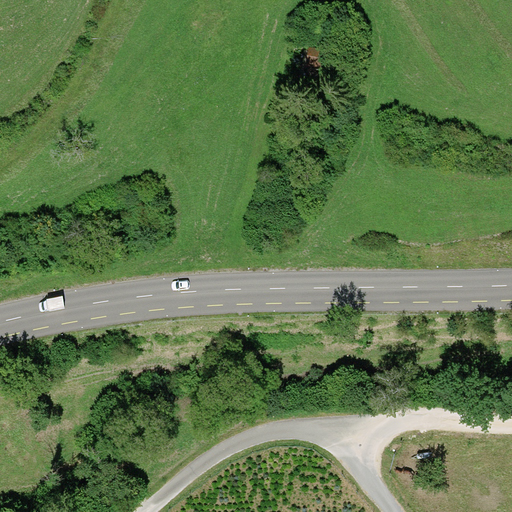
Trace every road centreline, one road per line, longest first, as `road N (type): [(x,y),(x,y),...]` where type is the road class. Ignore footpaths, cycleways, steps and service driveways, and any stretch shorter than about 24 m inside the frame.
road 1 (secondary): [(511,284),(160,294),(0,322)]
road 2 (unclassified): [(141,511),(254,433),(307,430),(347,441),(387,511)]
road 3 (track): [(0,160),(37,129),(104,45),(122,0)]
road 4 (track): [(347,441),(376,425),(511,423)]
